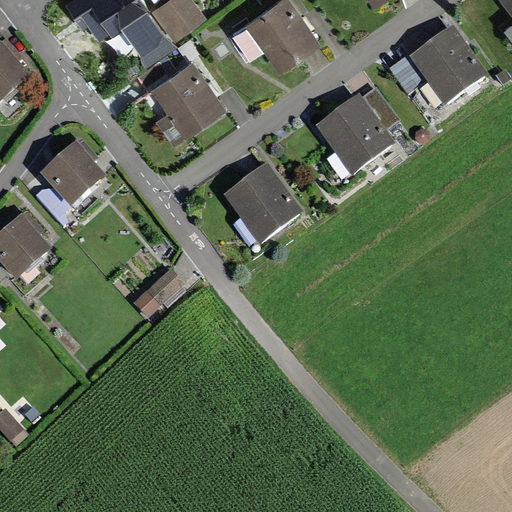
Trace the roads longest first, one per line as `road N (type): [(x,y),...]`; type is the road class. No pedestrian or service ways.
road 1 (residential): [(160,194),(314,393),(432,511)]
road 2 (residential): [(160,194),(441,0)]
road 3 (residential): [(76,92),(160,194)]
road 4 (residential): [(76,92),(0,186)]
